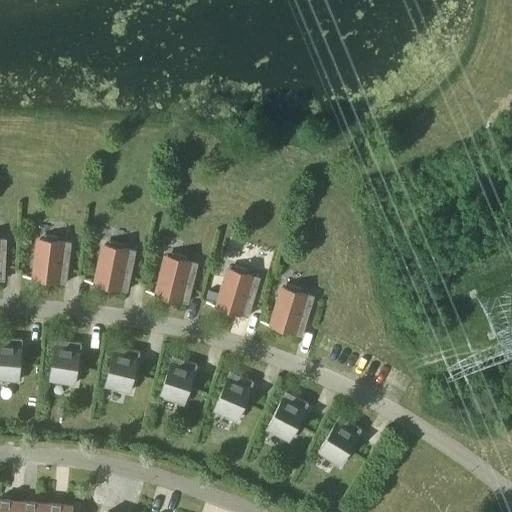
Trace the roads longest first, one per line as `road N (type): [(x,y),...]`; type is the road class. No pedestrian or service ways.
road 1 (residential): [(511,487),(402,413),(247,349),(0,307)]
road 2 (residential): [(245,511),(140,470),(0,455)]
